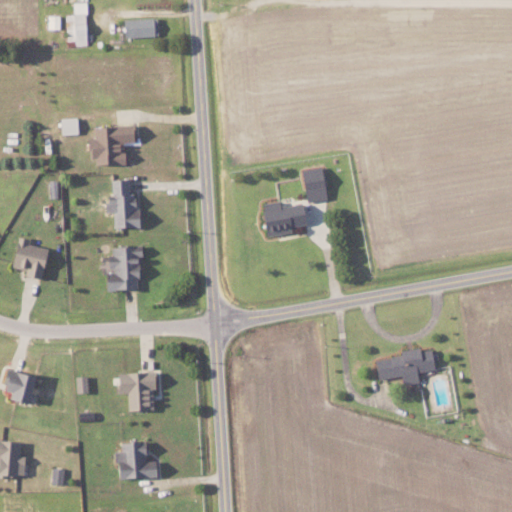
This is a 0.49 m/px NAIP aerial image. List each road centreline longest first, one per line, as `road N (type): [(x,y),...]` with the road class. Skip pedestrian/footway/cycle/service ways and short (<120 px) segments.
road 1 (tertiary): [(217,511),(216,328),(193,0)]
road 2 (residential): [(216,328),(511,273)]
road 3 (residential): [(0,322),(216,328)]
